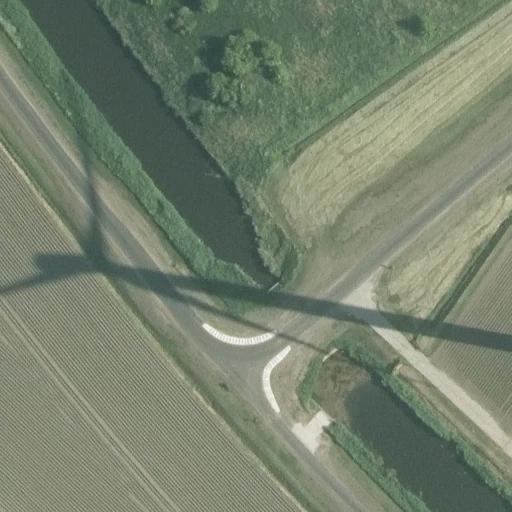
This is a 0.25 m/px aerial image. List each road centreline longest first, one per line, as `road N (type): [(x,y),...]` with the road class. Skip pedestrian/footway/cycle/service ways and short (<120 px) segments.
road 1 (unclassified): [(237,377),(190,327),(0,72)]
road 2 (unclassified): [(237,377),(511,147)]
road 3 (track): [(345,288),(511,448)]
road 4 (unclassified): [(359,511),(237,377)]
